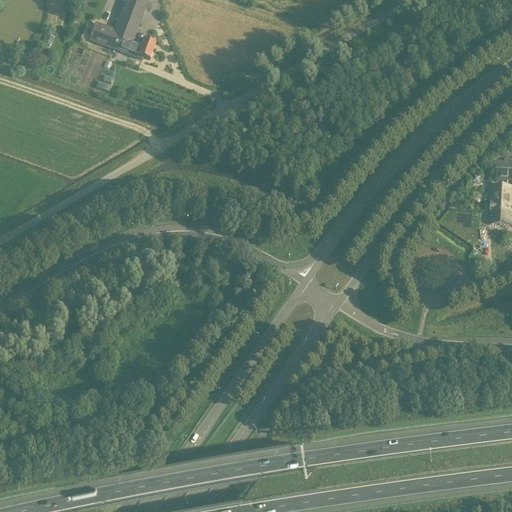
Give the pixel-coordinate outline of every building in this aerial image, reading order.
[(95,24),(89,42),(142,62),(143,59),(149,61),(155,46),(143,42),(140,49),(132,46),(149,0),(126,0),(115,31),(95,24)] [(46,35),(43,42),(52,45),(54,38),(46,35)] [(495,182),(502,182),(511,182),(511,163),(497,163),(495,182)] [(511,213),(511,187),(491,186),(490,212),(511,213)] [(511,226),(511,213),(490,212),(490,225),(511,226)]
